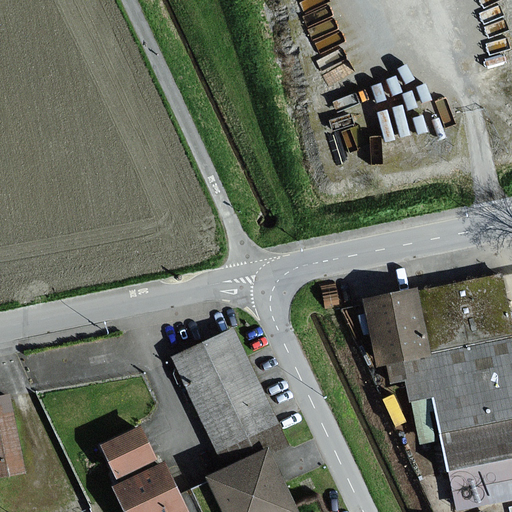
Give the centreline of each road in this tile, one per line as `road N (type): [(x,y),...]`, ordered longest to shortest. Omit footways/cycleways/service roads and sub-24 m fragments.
road 1 (residential): [(270,288),(231,286),(0,329)]
road 2 (residential): [(362,511),(269,312),(270,288)]
road 3 (residential): [(511,223),(314,261)]
